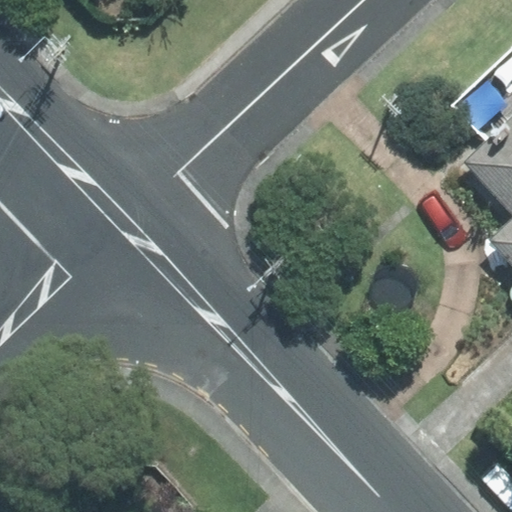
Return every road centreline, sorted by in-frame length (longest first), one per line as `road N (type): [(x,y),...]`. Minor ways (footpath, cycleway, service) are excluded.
road 1 (tertiary): [(122,223),(395,511)]
road 2 (residential): [(122,223),(356,0)]
road 3 (tertiary): [(0,97),(122,223)]
road 4 (residential): [(0,342),(122,223)]
